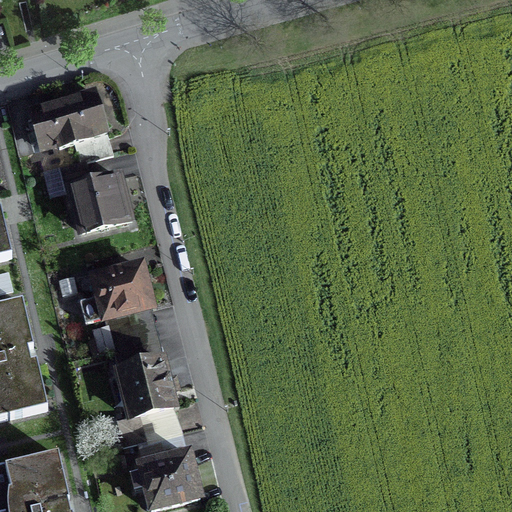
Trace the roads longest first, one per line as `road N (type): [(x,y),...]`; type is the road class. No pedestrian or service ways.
road 1 (residential): [(239,511),(131,46)]
road 2 (residential): [(272,0),(131,46)]
road 3 (residential): [(131,46),(0,86)]
